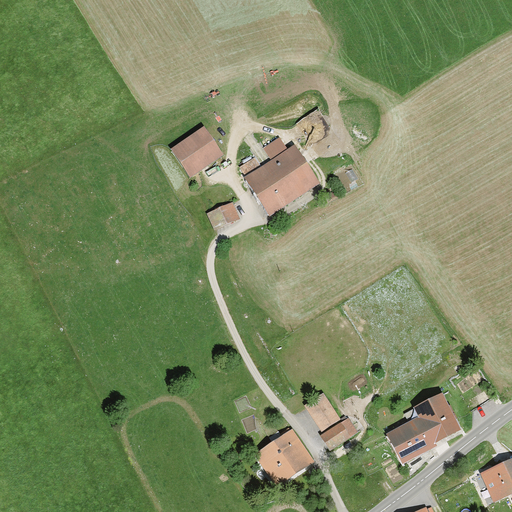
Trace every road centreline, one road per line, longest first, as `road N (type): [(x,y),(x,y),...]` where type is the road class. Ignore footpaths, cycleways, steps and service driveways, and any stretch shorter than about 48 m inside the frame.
road 1 (track): [(340,511),(320,458),(252,369),(209,269),(224,235),(252,220)]
road 2 (track): [(252,220),(229,153),(249,125),(267,129),(311,157),(330,187),(272,228)]
road 3 (tertiary): [(511,409),(379,511)]
